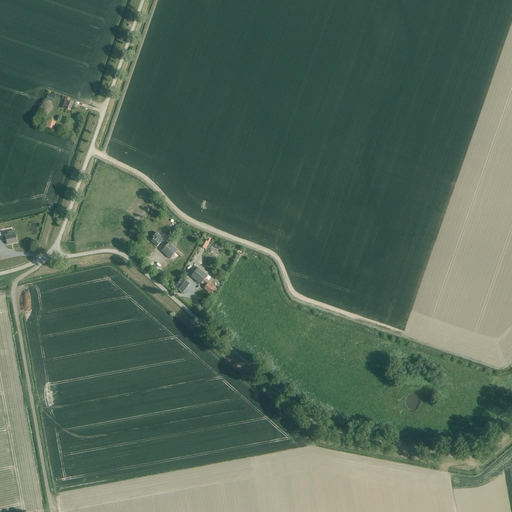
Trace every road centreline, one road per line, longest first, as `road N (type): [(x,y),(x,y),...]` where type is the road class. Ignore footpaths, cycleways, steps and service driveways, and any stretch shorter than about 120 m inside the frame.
road 1 (track): [(511,424),(464,456),(335,432),(204,325)]
road 2 (unclassified): [(51,250),(142,0)]
road 3 (unclassified): [(39,259),(12,290),(51,511)]
road 4 (unknown): [(89,150),(132,170),(201,225),(269,253)]
road 5 (unclassified): [(204,325),(120,253),(51,250)]
